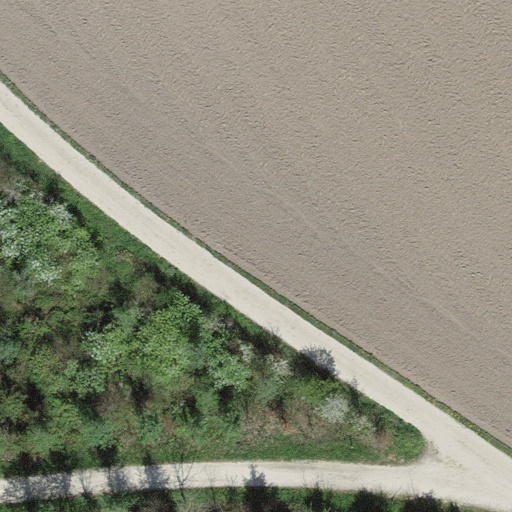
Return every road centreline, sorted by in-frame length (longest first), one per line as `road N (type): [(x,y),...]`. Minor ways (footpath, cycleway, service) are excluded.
road 1 (track): [(511,481),(73,179),(0,110)]
road 2 (track): [(0,490),(115,478),(404,480),(511,491)]
